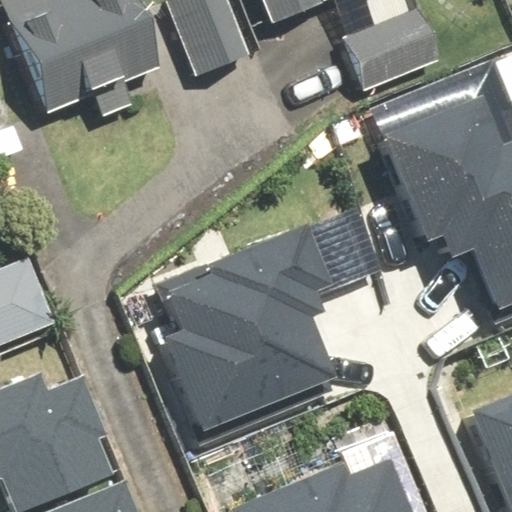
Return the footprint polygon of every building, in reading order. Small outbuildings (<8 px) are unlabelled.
[(168,62),(142,0),(1,0),(0,1),(47,112),(93,93),(105,122),(136,109),(124,80),(168,62)] [(252,58),(230,0),(174,0),(171,1),(200,78),(252,58)] [(369,0),(263,0),(274,26),(328,5),(341,36),(378,21),(369,0)] [(420,244),(464,225),(501,307),(511,301),(511,144),(505,147),(481,93),(414,123),(404,99),(363,117),(420,244)] [(170,338),(206,431),(340,378),(313,309),(329,303),(321,284),(332,279),(312,228),(167,285),(185,332),(170,338)] [(0,352),(59,328),(31,259),(0,271),(0,352)] [(44,371),(0,388),(0,490),(8,511),(18,511),(105,477),(91,441),(104,435),(82,379),(52,391),(44,371)] [(511,395),(475,410),(511,506),(511,395)] [(343,469),(236,511),(413,511),(394,463),(348,480),(343,469)] [(136,511),(125,484),(57,511),(136,511)]
